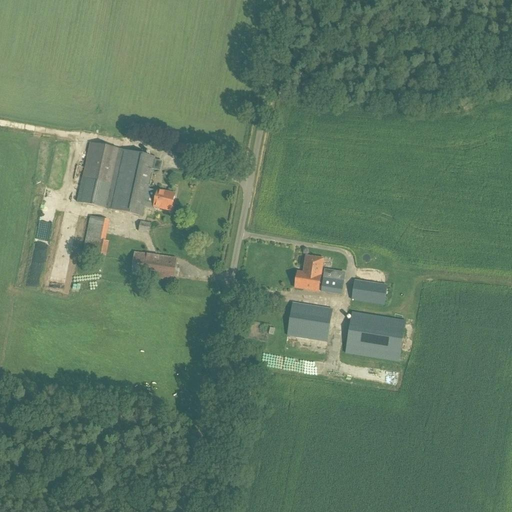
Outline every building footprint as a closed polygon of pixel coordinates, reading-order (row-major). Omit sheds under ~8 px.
[(511,70),(497,69),(495,80),(511,81),(511,70)] [(113,186),(121,150),(90,143),(77,203),(106,209),(111,186),(113,186)] [(191,156),(193,147),(175,143),(173,153),(191,156)] [(157,192),(148,190),(156,158),(121,150),(108,209),(143,217),(145,208),(154,210),(154,208),(171,212),(175,195),(157,190),(157,192)] [(90,217),(83,253),(106,258),(109,243),(105,242),(110,221),(90,217)] [(149,234),(151,223),(140,221),(138,232),(149,234)] [(174,282),(177,258),(134,252),(133,266),(139,267),(138,277),(174,282)] [(319,292),(324,259),(306,256),(303,273),(297,272),(294,288),(319,292)] [(342,296),(345,274),(331,272),(324,270),(321,293),(342,296)] [(384,306),(388,286),(355,281),(354,281),(351,301),(384,306)] [(328,343),(333,310),(292,303),(287,337),(328,343)] [(399,363),(406,322),(406,321),(352,312),(345,354),(399,363)]
